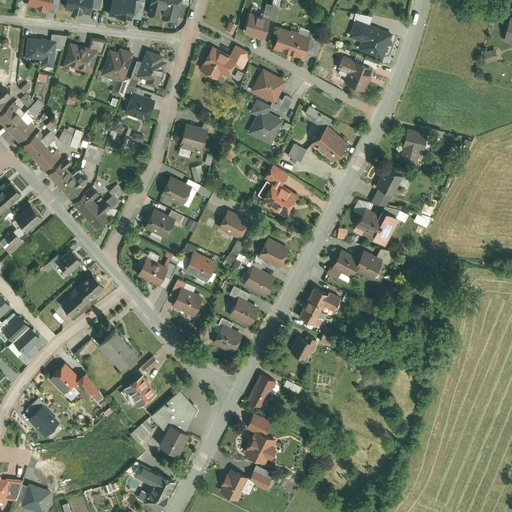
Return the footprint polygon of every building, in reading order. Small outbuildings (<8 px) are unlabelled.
[(98,0),(75,0),(74,6),(96,11),(98,4),(98,0)] [(139,0),(118,0),(116,13),(137,16),(138,8),(139,0)] [(162,0),(167,1),(165,9),(182,13),(184,0),(162,0)] [(266,0),(264,8),(274,11),(278,12),(281,0),(266,0)] [(252,5),(246,25),(268,32),(274,11),(264,8),(252,5)] [(353,21),(368,27),(371,18),(353,14),(352,21),(353,21)] [(239,17),(233,15),(229,23),(235,25),(239,17)] [(284,20),(277,40),(307,51),(308,48),(315,31),(313,30),(302,26),(284,20)] [(304,20),(302,26),(313,30),(315,24),(304,20)] [(353,21),(347,36),(361,42),(357,50),(380,59),(389,35),(368,27),(353,21)] [(59,39),(66,41),(69,28),(56,27),(54,33),(59,34),(59,39)] [(315,31),(308,48),(319,52),(325,33),(315,30),(315,31)] [(54,33),(30,31),(28,49),(44,51),(43,57),(57,58),(59,39),(59,34),(54,33)] [(110,35),(96,31),(92,40),(100,43),(99,46),(105,47),(110,35)] [(92,40),(73,35),(66,62),(77,65),(78,62),(94,66),(99,46),(100,43),(92,40)] [(121,45),(112,42),(103,67),(118,72),(113,85),(126,90),(128,85),(130,77),(139,53),(139,51),(136,50),(138,46),(122,40),(121,45)] [(172,52),(150,43),(145,56),(141,68),(142,69),(150,72),(148,76),(161,81),(172,52)] [(232,62),(240,67),(248,51),(236,44),(229,57),(234,59),(232,62)] [(220,70),(226,74),(232,62),(234,59),(229,57),(212,47),(204,62),(205,63),(201,69),(203,70),(204,72),(208,74),(210,74),(212,75),(214,70),(216,71),(220,70)] [(495,47),(484,52),(489,62),(500,57),(495,47)] [(23,48),(17,48),(14,77),(20,77),(23,48)] [(145,56),(139,53),(130,77),(138,80),(142,69),(141,68),(145,56)] [(356,55),(353,63),(372,71),(374,72),(378,65),(356,55)] [(353,63),(342,58),(336,70),(347,75),(343,85),(362,93),(372,71),(353,63)] [(290,74),(266,62),(255,83),(275,94),(278,95),(281,90),(290,74)] [(0,68),(0,103),(11,95),(10,93),(15,88),(5,76),(0,79),(0,69),(0,68)] [(30,76),(22,83),(26,87),(34,80),(30,76)] [(138,80),(130,77),(128,85),(135,87),(136,84),(146,88),(148,83),(138,80)] [(162,98),(135,87),(128,104),(156,115),(162,98)] [(287,87),(285,92),(280,102),(285,105),(291,103),(295,92),(287,87)] [(23,94),(31,102),(37,96),(34,93),(29,88),(23,94)] [(79,91),(71,89),(69,95),(77,97),(79,91)] [(285,92),(281,90),(278,95),(275,94),(273,98),(280,102),(285,92)] [(36,109),(47,99),(40,92),(37,96),(31,102),(30,103),(36,109)] [(274,138),(287,113),(270,104),(272,100),(262,95),(257,104),(260,105),(250,125),(274,138)] [(14,99),(0,110),(22,136),(36,124),(14,99)] [(335,113),(312,99),(308,106),(315,110),(312,114),(326,123),(330,118),(335,113)] [(24,102),(20,105),(26,111),(30,108),(24,102)] [(140,110),(131,107),(129,111),(139,115),(140,110)] [(100,123),(109,127),(113,117),(104,113),(100,123)] [(223,122),(208,113),(203,120),(211,122),(211,123),(219,129),(223,122)] [(55,114),(49,119),(54,125),(60,119),(55,114)] [(289,115),(286,120),(292,123),(294,117),(289,115)] [(203,120),(189,116),(182,140),(183,140),(195,143),(196,144),(197,140),(206,142),(211,123),(211,122),(203,120)] [(352,136),(330,118),(326,123),(315,136),(336,154),(352,136)] [(422,118),(421,124),(435,127),(446,130),(447,125),(422,118)] [(67,121),(60,133),(71,139),(76,130),(78,123),(72,119),(70,122),(67,121)] [(421,124),(409,121),(402,150),(419,154),(422,143),(431,145),(435,127),(421,124)] [(80,141),(86,125),(78,122),(78,123),(76,130),(73,139),(80,141)] [(136,126),(131,124),(128,130),(134,132),(136,126)] [(54,125),(45,133),(50,140),(57,133),(56,132),(59,130),(54,125)] [(39,127),(25,139),(48,164),(61,152),(50,140),(45,133),(39,127)] [(310,143),(297,136),(291,147),(304,154),(310,143)] [(106,143),(91,138),(89,145),(90,145),(87,153),(101,157),(106,143)] [(195,143),(183,140),(182,146),(194,149),(195,143)] [(71,150),(50,168),(73,193),(93,175),(85,166),(78,172),(70,163),(77,157),(71,150)] [(381,180),(394,187),(404,167),(389,159),(378,179),(381,180)] [(205,161),(195,163),(198,174),(207,172),(205,161)] [(273,183),(278,186),(280,183),(283,185),(289,174),(272,163),(264,177),(267,179),(273,183)] [(173,169),(164,188),(186,198),(186,197),(194,181),(195,179),(189,176),(173,169)] [(191,171),(189,176),(195,179),(194,181),(200,183),(203,177),(191,171)] [(9,178),(7,176),(0,182),(0,203),(2,205),(3,207),(24,188),(12,175),(9,178)] [(258,194),(263,197),(273,183),(267,179),(258,194)] [(95,180),(76,196),(100,222),(112,211),(108,206),(114,201),(109,196),(106,193),(100,198),(96,193),(102,188),(95,180)] [(373,195),(386,202),(388,203),(390,199),(395,188),(394,187),(381,180),(373,195)] [(200,183),(194,181),(186,197),(192,200),(200,183)] [(273,183),(263,197),(280,208),(278,212),(284,216),(296,197),(289,193),(291,190),(283,185),(280,183),(278,186),(273,183)] [(210,196),(213,190),(202,185),(199,191),(210,196)] [(117,188),(109,196),(114,201),(117,202),(122,193),(117,188)] [(437,200),(426,196),(423,205),(433,209),(437,200)] [(33,198),(18,211),(19,211),(30,224),(31,226),(46,213),(33,198)] [(404,206),(390,199),(388,203),(386,202),(381,211),(367,204),(359,219),(373,226),(372,228),(389,238),(404,209),(402,208),(404,206)] [(158,202),(148,221),(155,224),(165,230),(169,232),(179,213),(171,209),(158,202)] [(174,202),(171,209),(179,213),(184,216),(187,209),(174,202)] [(248,220),(227,209),(218,226),(237,237),(239,237),(240,234),(248,220)] [(30,224),(19,211),(15,214),(21,221),(23,220),(28,226),(30,224)] [(197,214),(193,212),(188,221),(192,223),(197,214)] [(28,226),(23,220),(21,221),(18,224),(21,227),(23,230),(28,226)] [(12,235),(21,227),(18,224),(16,222),(8,230),(12,235)] [(351,224),(341,222),(340,231),(350,233),(351,224)] [(31,226),(30,224),(28,226),(23,230),(22,231),(26,236),(34,229),(31,226)] [(165,230),(155,224),(152,230),(162,236),(165,230)] [(294,242),(271,230),(261,250),(270,254),(282,261),(284,261),(294,242)] [(246,237),(240,234),(239,237),(237,237),(229,252),(236,255),(246,237)] [(74,242),(59,255),(72,269),(86,256),(74,242)] [(362,252),(343,242),(331,266),(341,271),(341,269),(352,274),(357,263),(362,252)] [(362,252),(357,263),(376,272),(386,251),(379,248),(367,242),(362,252)] [(383,242),(379,248),(386,251),(392,254),(397,244),(383,242)] [(150,250),(159,255),(162,249),(153,245),(150,250)] [(188,262),(187,264),(210,275),(219,255),(197,245),(193,251),(188,262)] [(181,259),(188,262),(193,251),(186,248),(181,259)] [(150,250),(140,269),(163,280),(172,261),(170,260),(159,255),(150,250)] [(54,252),(45,260),(50,266),(59,258),(54,252)] [(174,253),(170,260),(172,261),(178,264),(181,257),(174,253)] [(280,265),(282,261),(270,254),(268,259),(280,265)] [(4,256),(0,259),(0,263),(4,268),(10,262),(4,256)] [(249,277),(247,279),(269,290),(278,272),(257,261),(253,269),(249,277)] [(95,266),(78,280),(81,284),(92,297),(109,283),(95,266)] [(249,277),(253,269),(248,267),(244,275),(249,277)] [(180,272),(177,279),(184,282),(195,287),(198,281),(180,272)] [(172,289),(179,292),(184,282),(177,279),(172,289)] [(242,291),(249,294),(252,287),(236,279),(232,288),(241,292),(242,291)] [(331,287),(317,280),(302,311),(321,320),(330,301),(338,305),(344,291),(332,285),(331,287)] [(195,287),(184,282),(179,292),(175,299),(198,310),(206,292),(195,287)] [(92,297),(81,284),(65,297),(76,311),(92,297)] [(241,292),(233,309),(254,319),(263,301),(249,294),(242,291),(241,292)] [(0,314),(10,305),(0,293),(0,314)] [(226,320),(232,323),(235,316),(226,312),(223,318),(226,320)] [(13,341),(29,326),(17,313),(1,328),(13,341)] [(340,319),(329,315),(325,326),(337,330),(340,319)] [(232,323),(226,320),(219,333),(240,344),(247,330),(232,323)] [(120,323),(103,337),(125,363),(142,349),(120,323)] [(29,326),(13,341),(25,352),(40,337),(29,326)] [(307,332),(300,329),(293,345),(310,353),(319,333),(309,328),(307,332)] [(94,332),(77,347),(84,356),(102,341),(94,332)] [(157,349),(144,360),(149,366),(162,355),(157,349)] [(67,357),(52,372),(68,387),(77,379),(83,373),(67,357)] [(284,377),(263,367),(251,394),(267,401),(273,389),(277,391),(284,377)] [(83,373),(77,379),(83,385),(82,386),(89,394),(95,388),(101,382),(87,368),(83,373)] [(146,368),(127,382),(142,401),(161,386),(146,368)] [(304,381),(289,373),(286,380),(301,387),(304,381)] [(83,385),(77,379),(68,387),(74,393),(82,386),(83,385)] [(107,390),(101,382),(95,388),(100,396),(107,390)] [(184,383),(155,409),(169,426),(174,417),(189,425),(201,403),(184,383)] [(42,390),(29,403),(35,408),(46,397),(47,398),(48,396),(42,390)] [(32,411),(48,428),(62,414),(47,398),(46,397),(35,408),(32,411)] [(110,407),(103,412),(107,416),(113,411),(110,407)] [(259,423),(270,428),(275,416),(256,408),(250,422),(258,426),(259,423)] [(148,414),(132,427),(141,437),(156,424),(148,414)] [(189,425),(174,417),(169,426),(163,438),(167,440),(165,443),(176,448),(177,446),(184,449),(195,428),(189,425)] [(270,428),(259,423),(258,426),(248,448),(269,457),(272,451),(276,453),(281,443),(276,440),(280,433),(270,428)] [(277,467),(259,458),(252,474),(257,476),(269,482),(277,467)] [(126,469),(135,474),(141,464),(136,460),(126,469)] [(252,470),(234,462),(223,485),(241,494),(246,484),(251,473),(252,470)] [(176,481),(141,464),(135,474),(153,484),(149,493),(166,501),(176,481)] [(252,474),(251,473),(246,484),(252,487),(257,476),(252,474)] [(9,476),(0,474),(0,500),(5,501),(6,498),(9,477),(9,476)] [(22,479),(9,477),(6,498),(15,499),(15,497),(21,482),(22,479)] [(51,489),(28,481),(27,484),(21,499),(20,504),(43,511),(51,489)] [(115,481),(110,485),(114,490),(119,487),(115,481)] [(21,499),(27,484),(21,482),(15,497),(21,499)] [(162,509),(166,501),(149,493),(140,489),(136,497),(162,509)] [(71,511),(67,502),(62,504),(64,511),(71,511)]
